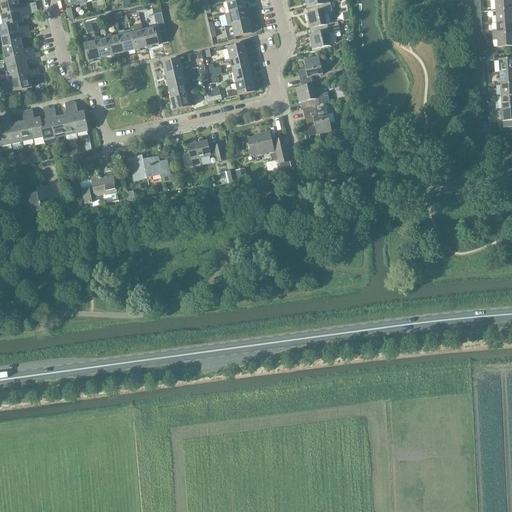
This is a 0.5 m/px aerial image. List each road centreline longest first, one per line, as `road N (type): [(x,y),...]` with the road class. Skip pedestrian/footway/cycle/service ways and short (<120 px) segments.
road 1 (primary): [(0,381),(511,314)]
road 2 (residential): [(50,0),(68,75),(92,92),(106,134),(117,139),(274,100),(271,70),(285,41),(276,0)]
